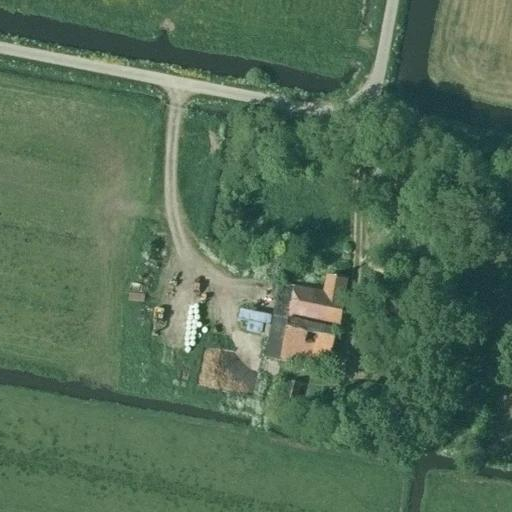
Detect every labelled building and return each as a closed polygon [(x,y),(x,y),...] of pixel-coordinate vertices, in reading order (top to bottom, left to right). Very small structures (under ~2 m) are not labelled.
[(398,172),(394,190),(440,198),(443,181),(398,172)] [(396,262),(416,266),(418,254),(398,251),(396,262)] [(335,331),(338,331),(345,299),(343,298),(346,282),(325,278),(322,293),(279,285),(273,316),(249,311),(245,333),(268,337),(263,358),(327,371),(335,331)] [(401,325),(403,304),(382,302),(379,323),(401,325)] [(287,382),(280,415),(292,418),(300,385),(287,382)] [(343,406),(364,408),(363,418),(379,420),(378,432),(406,435),(408,420),(402,420),(405,396),(345,389),(343,406)]
